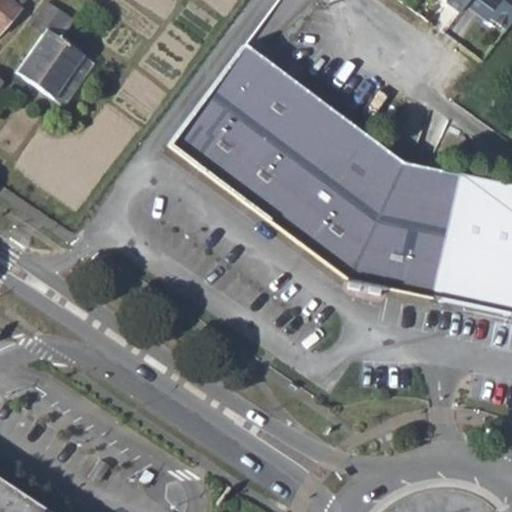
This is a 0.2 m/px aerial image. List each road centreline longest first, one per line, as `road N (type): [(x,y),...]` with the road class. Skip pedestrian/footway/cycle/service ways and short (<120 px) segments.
road 1 (secondary): [(378,472),(291,438),(0,243)]
road 2 (secondary): [(0,274),(289,468),(341,511)]
road 3 (residential): [(457,77),(347,0)]
road 4 (secondary): [(505,473),(454,455),(378,472)]
